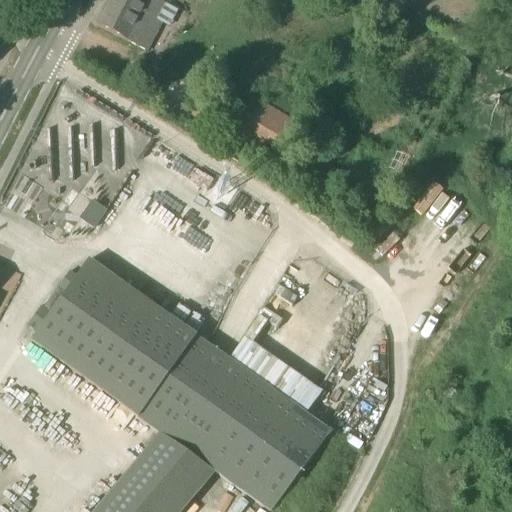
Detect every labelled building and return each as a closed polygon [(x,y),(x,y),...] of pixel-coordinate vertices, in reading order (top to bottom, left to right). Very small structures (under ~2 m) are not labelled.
[(165,4),(157,0),(109,0),(96,26),(146,53),(163,23),(156,19),(165,4)] [(211,89),(192,118),(209,129),(227,100),(211,89)] [(272,149),(288,118),(246,95),(229,126),(272,149)] [(92,201),(78,220),(94,231),(107,212),(92,201)] [(160,434),(95,511),(181,511),(215,472),(270,511),(330,432),(88,261),(77,277),(69,272),(58,287),(65,293),(51,313),(41,306),(27,326),(36,333),(31,341),(160,434)]
